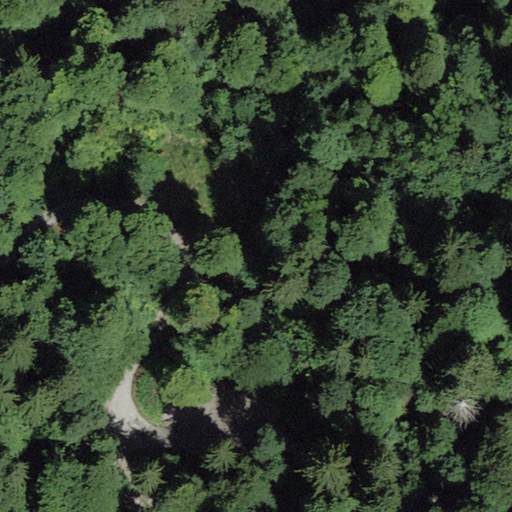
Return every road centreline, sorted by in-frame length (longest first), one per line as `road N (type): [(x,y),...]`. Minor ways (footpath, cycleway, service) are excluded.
road 1 (track): [(158,511),(127,479),(116,390),(182,309),(173,258)]
road 2 (track): [(173,258),(147,210),(64,201),(0,271)]
